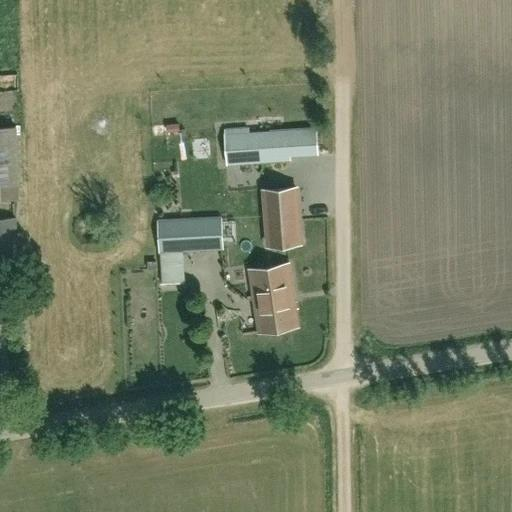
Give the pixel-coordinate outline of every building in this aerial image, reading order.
[(0,127),(0,199),(18,199),(16,127),(0,127)] [(226,137),(228,165),(287,161),(287,156),(318,155),(316,131),(226,137)] [(298,188),(266,191),(270,245),(302,242),(298,188)] [(0,266),(17,266),(16,218),(0,218),(0,266)] [(159,221),(161,252),(222,249),(220,219),(160,222),(160,221),(159,221)] [(258,331),(298,326),(288,265),(248,270),(258,331)]
